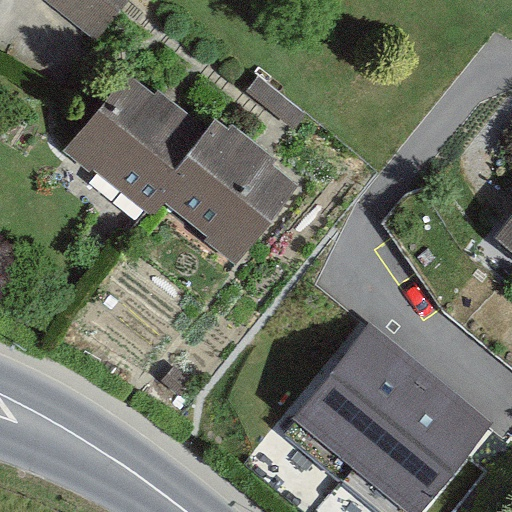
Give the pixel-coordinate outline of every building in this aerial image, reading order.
[(130,0),(52,0),(49,4),(98,41),(130,0)] [(155,95),(127,72),(72,139),(99,161),(94,166),(145,208),(159,191),(204,137),(194,128),(198,124),(158,91),(155,95)] [(308,118),(259,77),(249,89),(298,130),(308,118)] [(241,250),(294,186),(269,166),(273,161),(230,125),(228,127),(218,120),(204,137),(159,191),(209,231),(212,227),(241,250)] [(511,222),(499,239),(511,248),(511,222)] [(368,329),(283,435),(345,484),(430,381),(368,329)] [(379,511),(418,511),(487,429),(430,381),(345,484),(379,511)]
